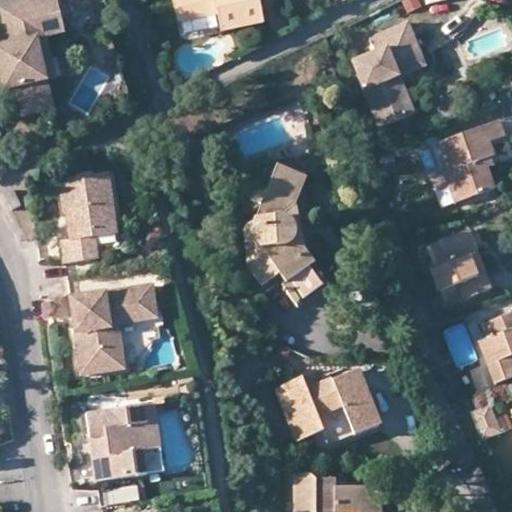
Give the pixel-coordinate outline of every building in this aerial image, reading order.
[(173,0),(179,23),(217,16),(220,33),(263,24),(258,0),(173,0)] [(42,42),(51,40),(68,36),(60,1),(4,13),(7,28),(0,29),(0,46),(1,51),(0,51),(0,64),(6,94),(20,92),(25,114),(56,107),(51,85),(42,42)] [(394,81),(399,80),(426,69),(410,25),(369,40),(375,55),(351,64),(376,130),(403,120),(390,88),(394,81)] [(60,84),(51,40),(42,42),(51,85),(60,84)] [(412,117),(399,80),(394,81),(390,88),(403,120),(412,117)] [(452,171),(463,202),(495,190),(488,169),(484,160),(491,157),(494,156),(490,143),(504,138),(499,122),(441,144),(452,171)] [(494,167),(491,157),(484,160),(488,169),(494,167)] [(301,177),(277,167),(253,226),(250,224),(246,226),(247,263),(262,285),(281,274),(286,283),(282,284),(300,308),(332,285),(316,263),(311,267),(303,255),(296,253),(291,247),(294,240),(295,230),(292,221),(286,216),(301,177)] [(457,205),(463,202),(452,171),(444,174),(457,205)] [(81,181),(64,183),(68,215),(70,214),(73,242),(65,243),(67,266),(103,261),(102,253),(122,251),(113,177),(97,179),(97,176),(81,178),(81,181)] [(15,189),(5,194),(12,208),(22,204),(15,189)] [(468,233),(433,246),(441,268),(434,270),(442,292),(460,285),(466,300),(491,290),(485,275),(480,277),(472,257),(477,255),(468,233)] [(152,287),(126,292),(134,300),(154,296),(152,287)] [(135,315),(136,325),(158,322),(154,296),(134,300),(126,292),(71,301),(82,378),(126,372),(123,348),(114,349),(110,320),(135,315)] [(511,313),(483,325),(488,341),(480,344),(496,386),(511,379),(511,313)] [(121,327),(136,325),(135,315),(110,320),(114,349),(123,348),(121,327)] [(290,381),(266,391),(289,444),(312,434),(319,449),(369,428),(346,373),(296,394),(290,381)] [(488,407),(469,414),(480,442),(498,435),(493,421),(488,407)] [(155,408),(143,409),(150,453),(145,453),(148,477),(164,475),(155,408)] [(150,453),(143,409),(87,418),(97,485),(148,477),(145,453),(150,453)] [(493,421),(498,435),(504,433),(499,419),(493,421)] [(464,489),(484,487),(482,466),(462,468),(464,489)] [(313,478),(297,478),(299,511),(383,511),(383,488),(339,490),(337,482),(318,483),(313,478)] [(139,487),(114,492),(117,506),(142,502),(139,487)]
